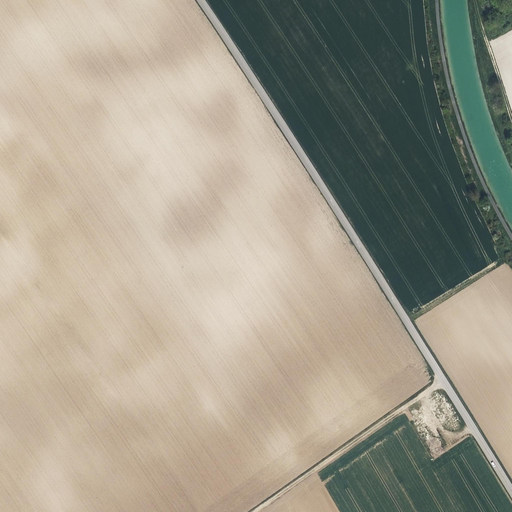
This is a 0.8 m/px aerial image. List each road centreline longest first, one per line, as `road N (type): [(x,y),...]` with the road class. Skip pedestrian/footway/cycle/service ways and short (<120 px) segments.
road 1 (tertiary): [(511,491),(202,0)]
road 2 (track): [(409,322),(505,257),(468,196),(442,127),(419,0)]
road 3 (track): [(256,511),(443,379)]
